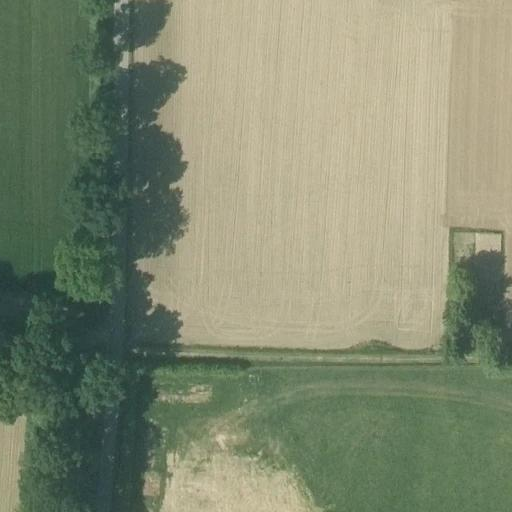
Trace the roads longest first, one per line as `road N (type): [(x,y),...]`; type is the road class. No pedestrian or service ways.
road 1 (unclassified): [(101,511),(116,347),(121,0)]
road 2 (track): [(0,346),(511,356)]
